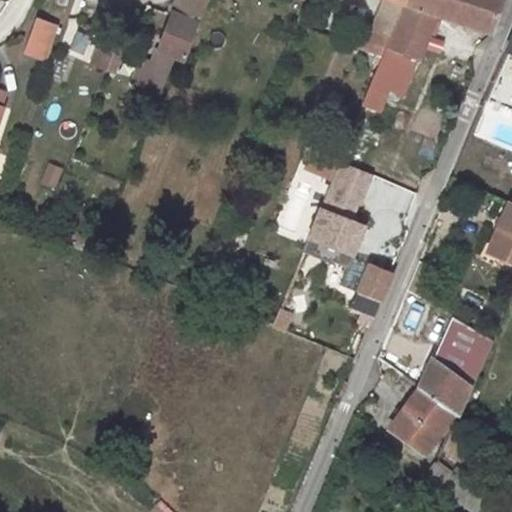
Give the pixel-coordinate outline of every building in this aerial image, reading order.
[(192,63),(211,0),(178,0),(165,29),(149,74),(166,80),(175,57),(192,63)] [(400,13),(405,0),(381,0),(363,50),(383,57),(390,40),(400,13)] [(503,0),(405,0),(400,13),(390,40),(383,57),(369,93),(397,102),(415,58),(421,60),(440,15),(491,32),(503,0)] [(36,16),(23,54),(47,62),(59,24),(36,16)] [(85,60),(94,37),(76,30),(67,53),(85,60)] [(88,62),(115,74),(127,46),(100,34),(88,62)] [(0,85),(0,99),(4,101),(8,88),(0,85)] [(46,163),(39,186),(55,191),(62,168),(46,163)] [(511,206),(487,253),(511,264),(511,206)] [(367,223),(324,207),(312,238),(354,254),(367,223)] [(370,325),(392,273),(358,258),(345,284),(360,291),(355,307),(363,310),(358,321),(370,325)] [(438,268),(419,261),(407,289),(424,299),(438,268)] [(291,315),(282,312),(277,326),(275,329),(284,332),(291,315)] [(457,417),(490,340),(463,324),(442,371),(434,365),(419,388),(453,415),(457,417)] [(453,415),(419,388),(388,429),(424,456),(453,415)] [(427,478),(463,504),(472,490),(436,464),(427,478)]
